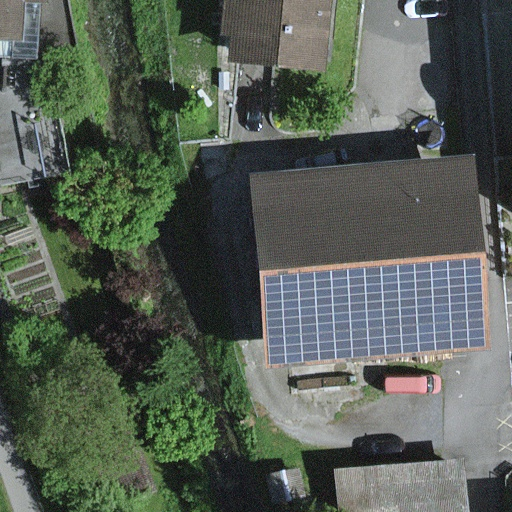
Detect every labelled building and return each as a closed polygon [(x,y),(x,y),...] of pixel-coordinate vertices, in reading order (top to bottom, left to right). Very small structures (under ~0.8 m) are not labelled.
[(59,0),(0,0),(0,36),(35,39),(37,1),(59,2),(59,0)] [(340,0),(234,0),(231,61),(337,67),(340,0)] [(0,128),(0,163),(3,182),(65,172),(56,118),(0,128)] [(482,149),(255,169),(272,365),(500,344),(482,149)] [(466,511),(461,459),(334,472),(338,511),(466,511)]
